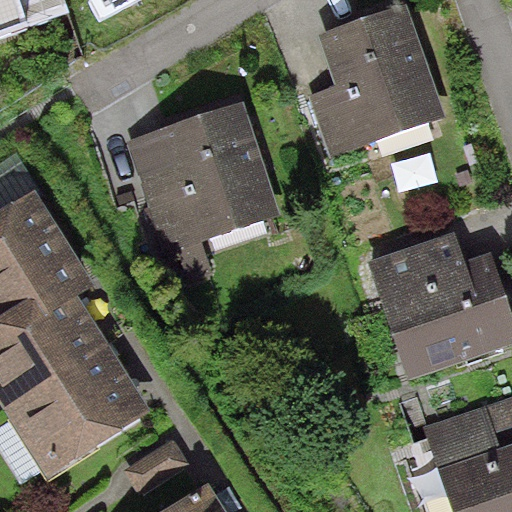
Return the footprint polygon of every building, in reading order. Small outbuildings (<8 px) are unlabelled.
[(26,0),(0,0),(0,34),(35,23),(26,0)] [(404,8),(323,35),(341,87),(313,96),(334,159),(443,123),(404,8)] [(240,117),(138,150),(176,266),(278,232),(240,117)] [(40,207),(0,231),(0,312),(11,331),(0,337),(0,386),(50,468),(137,415),(110,371),(84,330),(64,296),(86,282),(64,246),(40,207)] [(379,273),(417,388),(511,356),(511,334),(492,273),(464,282),(454,248),(379,273)] [(511,511),(511,412),(424,438),(445,511),(511,511)] [(212,511),(204,499),(183,511),(212,511)]
